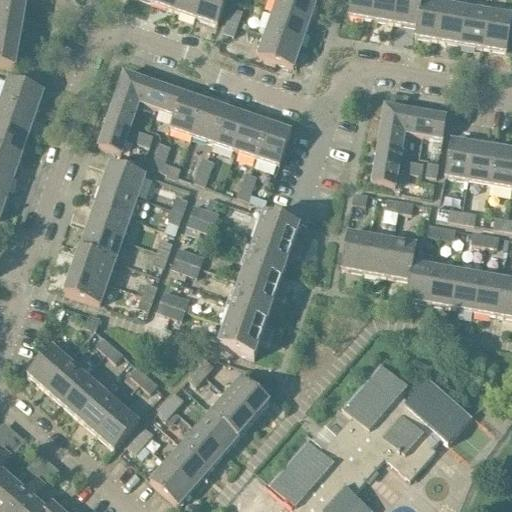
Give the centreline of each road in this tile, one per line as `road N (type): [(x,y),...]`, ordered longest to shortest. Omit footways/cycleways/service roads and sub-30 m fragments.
road 1 (residential): [(330,114),(216,78),(184,53),(122,31),(100,34)]
road 2 (residential): [(511,101),(348,64),(330,114)]
road 3 (residential): [(136,511),(0,389)]
road 4 (residential): [(62,151),(22,270)]
road 5 (residential): [(62,151),(100,34)]
